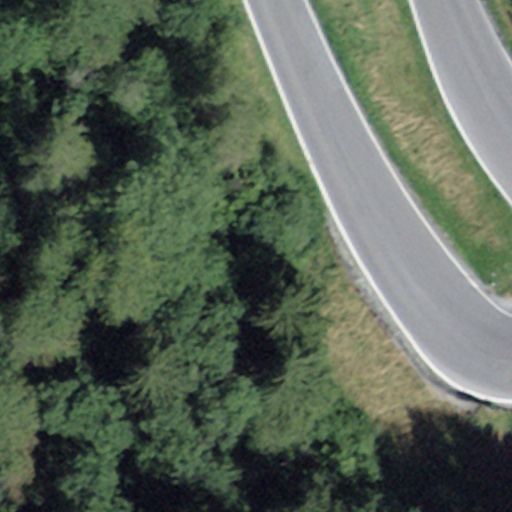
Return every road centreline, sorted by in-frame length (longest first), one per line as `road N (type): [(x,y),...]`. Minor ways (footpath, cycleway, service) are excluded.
road 1 (tertiary): [(511,356),(465,332),(410,269),(342,151),(275,0)]
road 2 (tertiary): [(445,0),(469,63),(511,131)]
